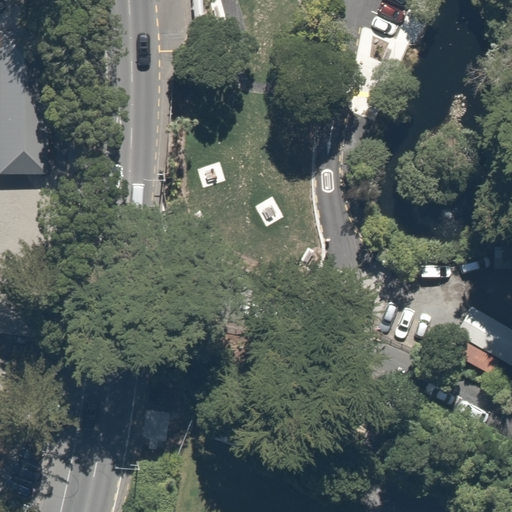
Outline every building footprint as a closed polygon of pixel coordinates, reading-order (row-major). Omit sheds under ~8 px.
[(1,27),(1,173),(50,173),(50,26),(1,27)] [(458,212),(486,153),(425,124),(397,183),(458,212)] [(307,199),(194,192),(190,250),(303,258),(307,199)] [(511,327),(469,303),(454,331),(511,363),(511,327)] [(188,373),(149,366),(129,483),(167,490),(188,373)]
